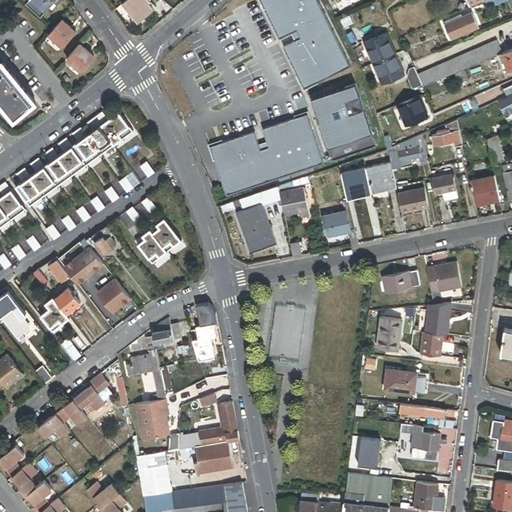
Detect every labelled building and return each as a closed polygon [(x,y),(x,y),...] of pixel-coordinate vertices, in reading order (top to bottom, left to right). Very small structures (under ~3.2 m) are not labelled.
[(45,13),(30,0),(29,0),(26,4),(41,17),(45,13)] [(30,0),(45,13),(50,7),(53,3),(55,0),(30,0)] [(126,0),(122,4),(138,22),(154,9),(145,0),(126,0)] [(318,0),(260,0),(280,40),(300,31),(304,38),(287,46),(307,85),(350,64),(318,0)] [(507,0),(486,0),(481,2),(484,8),(491,5),(492,7),(507,0)] [(443,23),(451,41),(479,28),(472,14),(462,18),(461,15),(443,23)] [(62,20),(48,35),(62,48),(76,33),(62,20)] [(372,63),(393,54),(384,34),(363,43),(372,63)] [(417,76),(421,85),(423,88),(500,54),(502,53),(497,41),(417,76)] [(79,45),(66,60),(80,72),(94,57),(79,45)] [(511,49),(502,53),(500,54),(508,71),(511,69),(511,49)] [(402,75),(393,54),(372,63),(382,84),(402,75)] [(0,63),(0,101),(14,118),(34,102),(2,62),(0,63)] [(412,89),(421,85),(417,76),(414,68),(409,70),(412,76),(407,78),(412,89)] [(357,85),(313,99),(332,159),(377,144),(357,85)] [(511,95),(511,86),(503,90),(507,98),(511,95)] [(505,101),(511,97),(511,95),(507,98),(499,101),(505,115),(511,111),(511,108),(509,110),(505,101)] [(401,105),(410,124),(428,116),(419,97),(401,105)] [(119,113),(108,121),(102,113),(94,118),(100,126),(114,146),(133,132),(119,113)] [(325,162),(308,114),(264,129),(270,146),(262,149),(256,131),(211,147),(228,195),(325,162)] [(114,146),(100,126),(94,118),(86,123),(92,132),(86,136),(100,156),(114,146)] [(454,145),(462,144),(457,121),(446,125),(447,129),(437,132),(437,134),(432,135),(433,145),(453,141),(454,145)] [(80,128),(71,134),(78,142),(86,136),(80,128)] [(504,161),(499,134),(487,140),(492,163),(492,164),(504,161)] [(426,156),(422,135),(414,139),(415,142),(416,145),(418,145),(419,147),(421,157),(426,156)] [(100,156),(86,136),(72,146),(86,166),(100,156)] [(72,146),(66,138),(57,144),(64,152),(72,146)] [(416,148),(416,145),(415,142),(404,144),(406,150),(416,148)] [(404,143),(396,146),(398,152),(406,150),(404,144),(404,143)] [(72,176),(86,166),(72,146),(58,156),(72,176)] [(412,159),(421,157),(419,147),(416,148),(406,150),(398,152),(400,162),(412,159)] [(44,154),(50,163),(44,166),(58,186),(72,176),(58,156),(52,148),(44,154)] [(389,154),(391,163),(392,169),(401,167),(400,162),(398,152),(389,154)] [(58,186),(44,166),(38,158),(30,164),(36,173),(30,177),(45,196),(58,186)] [(400,162),(401,167),(413,165),(412,159),(400,162)] [(140,167),(148,178),(154,173),(146,162),(140,167)] [(341,174),(366,168),(364,162),(339,168),(341,174)] [(511,162),(503,165),(511,199),(511,198),(511,162)] [(396,188),(395,187),(392,169),(391,163),(366,168),(372,193),(396,188)] [(45,196),(30,177),(24,168),(16,174),(22,183),(16,187),(30,207),(45,196)] [(346,199),(372,193),(366,168),(341,174),(346,199)] [(456,190),(453,175),(431,179),(435,195),(442,193),(448,201),(457,199),(455,190),(456,190)] [(494,176),(470,182),(475,207),(500,201),(494,176)] [(119,182),(127,193),(133,188),(125,177),(119,182)] [(26,210),(11,190),(5,182),(0,185),(0,191),(3,196),(0,198),(0,204),(11,221),(26,210)] [(105,192),(113,203),(119,198),(111,187),(105,192)] [(278,188),(245,198),(248,207),(263,201),(263,203),(280,198),(279,195),(278,188)] [(401,214),(428,208),(424,188),(397,194),(401,214)] [(280,198),(284,217),(297,214),(298,219),(309,216),(303,189),(279,195),(280,198)] [(90,201),(98,213),(105,208),(97,197),(90,201)] [(141,203),(150,213),(156,208),(148,198),(141,203)] [(348,202),(342,203),(344,211),(345,211),(349,229),(354,228),(348,202)] [(0,228),(11,221),(0,204),(0,228)] [(237,213),(251,253),(277,243),(263,204),(237,213)] [(76,211),(84,222),(91,218),(83,206),(76,211)] [(132,207),(126,212),(134,223),(141,218),(132,207)] [(350,231),(349,229),(345,211),(344,211),(323,216),(327,237),(335,235),(343,233),(347,232),(350,231)] [(62,220),(70,231),(76,227),(68,216),(62,220)] [(164,219),(156,225),(158,228),(152,233),(167,253),(181,241),(164,219)] [(364,242),(376,240),(373,224),(360,227),(364,242)] [(46,229),(54,240),(60,236),(52,225),(46,229)] [(108,226),(101,230),(104,235),(105,237),(108,235),(109,237),(111,236),(114,234),(108,226)] [(357,244),(354,228),(349,229),(350,231),(347,232),(350,245),(357,244)] [(101,230),(93,235),(96,240),(104,235),(101,230)] [(137,245),(152,264),(167,253),(152,233),(150,230),(141,236),(144,240),(137,245)] [(93,235),(86,240),(90,244),(93,248),(97,246),(99,244),(96,240),(93,235)] [(104,235),(96,240),(99,244),(107,239),(105,237),(104,235)] [(27,241),(34,252),(41,247),(33,236),(27,241)] [(99,244),(97,246),(102,254),(117,244),(111,236),(109,237),(107,239),(99,244)] [(292,257),(301,255),(299,244),(290,245),(292,257)] [(12,249),(20,260),(26,256),(18,245),(12,249)] [(91,246),(65,266),(78,283),(87,277),(85,275),(88,272),(89,274),(104,263),(91,246)] [(129,259),(132,257),(126,249),(123,251),(129,259)] [(0,256),(0,262),(5,270),(12,265),(4,254),(0,256)] [(58,258),(49,265),(61,281),(70,275),(58,258)] [(428,274),(431,292),(461,286),(456,262),(434,266),(435,272),(428,274)] [(48,280),(39,268),(34,272),(43,284),(48,280)] [(383,278),(386,292),(420,286),(417,271),(383,278)] [(108,300),(106,302),(113,311),(131,298),(115,278),(100,290),(99,293),(104,299),(106,298),(108,300)] [(55,299),(67,314),(80,303),(74,295),(72,292),(69,288),(55,299)] [(0,296),(0,310),(15,299),(8,290),(0,296)] [(40,316),(52,332),(70,318),(67,314),(55,299),(54,297),(46,303),(50,308),(40,316)] [(448,335),(450,302),(429,304),(427,332),(443,334),(448,335)] [(405,308),(404,316),(412,317),(413,309),(405,308)] [(171,325),(169,317),(152,329),(154,336),(155,343),(164,341),(167,341),(174,339),(171,325)] [(380,327),(402,329),(403,319),(381,317),(380,327)] [(178,323),(171,325),(174,339),(181,338),(178,323)] [(196,327),(199,343),(200,347),(202,347),(211,345),(210,334),(215,333),(213,323),(196,327)] [(399,351),(402,329),(380,327),(378,348),(388,350),(399,351)] [(511,354),(511,328),(504,327),(500,352),(511,354)] [(441,357),(443,334),(427,332),(424,332),(421,355),(441,357)] [(155,343),(154,336),(146,338),(149,351),(150,351),(157,349),(156,349),(155,343)] [(195,344),(197,355),(203,354),(202,347),(200,347),(199,343),(195,344)] [(74,360),(81,355),(72,344),(66,349),(74,360)] [(202,347),(203,354),(213,352),(211,345),(202,347)] [(8,353),(0,359),(0,389),(5,386),(7,388),(25,374),(8,353)] [(160,367),(157,353),(151,354),(132,358),(133,364),(135,373),(152,369),(161,368),(160,367)] [(129,374),(135,373),(133,364),(127,365),(129,374)] [(167,366),(160,367),(161,368),(167,398),(174,395),(168,370),(167,366)] [(152,369),(159,400),(166,398),(167,398),(161,368),(152,369)] [(387,370),(385,390),(415,393),(417,374),(387,370)] [(110,383),(101,372),(89,382),(91,384),(88,387),(74,398),(81,408),(91,400),(97,409),(106,402),(98,392),(110,383)] [(214,393),(200,398),(203,406),(217,401),(214,393)] [(81,408),(74,398),(71,400),(62,407),(60,405),(54,409),(56,412),(64,421),(73,414),(79,423),(88,416),(81,408)] [(168,408),(166,398),(159,400),(136,404),(143,439),(168,434),(170,432),(166,414),(163,414),(162,409),(168,408)] [(363,400),(358,399),(355,416),(363,417),(365,406),(363,406),(363,400)] [(227,432),(238,430),(233,402),(222,404),(226,425),(227,432)] [(454,418),(455,411),(400,404),(399,413),(446,419),(446,417),(454,418)] [(56,412),(53,414),(44,421),(42,419),(37,423),(46,435),(55,428),(62,437),(70,430),(64,421),(56,412)] [(440,421),(439,428),(453,430),(454,422),(440,421)] [(511,422),(492,421),(490,438),(498,439),(496,450),(511,452),(511,422)] [(227,432),(226,425),(199,430),(201,445),(229,441),(227,432)] [(403,425),(402,432),(414,434),(413,448),(414,448),(413,458),(438,461),(440,444),(448,445),(448,441),(441,440),(442,431),(431,430),(431,433),(423,432),(424,427),(403,425)] [(227,432),(229,441),(239,439),(238,430),(227,432)] [(170,437),(169,451),(179,449),(179,433),(171,436),(170,437)] [(197,474),(233,467),(229,441),(201,445),(196,446),(199,462),(195,462),(197,474)] [(11,443),(6,448),(8,451),(0,457),(0,465),(10,478),(19,471),(12,463),(21,455),(11,443)] [(144,495),(174,492),(166,451),(137,456),(144,495)] [(511,472),(511,461),(498,460),(497,471),(511,472)] [(19,471),(10,478),(12,481),(20,490),(17,492),(21,497),(24,495),(33,488),(26,479),(35,472),(28,464),(19,471)] [(412,472),(411,481),(419,482),(425,483),(426,475),(422,475),(422,473),(412,472)] [(426,475),(425,483),(438,484),(439,477),(426,475)] [(97,479),(88,486),(100,502),(103,505),(106,509),(108,511),(124,511),(120,507),(128,500),(113,481),(105,488),(97,479)] [(42,481),(33,488),(40,496),(49,489),(42,481)] [(511,482),(498,481),(494,506),(511,508),(511,482)] [(436,510),(439,484),(438,484),(425,483),(419,482),(416,507),(421,508),(429,509),(436,510)] [(248,511),(243,483),(218,486),(220,502),(221,511),(248,511)] [(218,486),(174,492),(176,508),(220,502),(218,486)] [(56,511),(63,507),(56,499),(48,505),(40,496),(33,488),(24,495),(37,511),(56,511)] [(176,508),(174,492),(144,495),(146,511),(162,511),(162,510),(176,508)] [(303,496),(302,503),(319,505),(320,498),(303,496)] [(318,511),(319,505),(302,503),(300,511),(318,511)] [(390,511),(391,509),(345,503),(344,508),(343,511),(390,511)]
